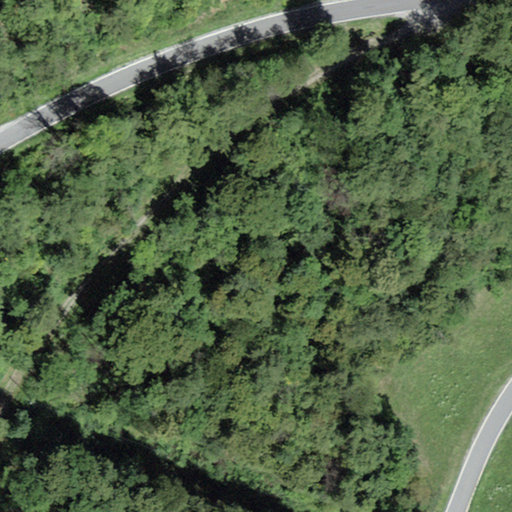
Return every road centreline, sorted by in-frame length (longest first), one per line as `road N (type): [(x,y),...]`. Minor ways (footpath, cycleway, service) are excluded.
road 1 (track): [(0,424),(39,337),(202,153),(270,102),(422,18),(432,0)]
road 2 (tertiary): [(406,0),(212,44),(91,93),(0,142)]
road 3 (tertiary): [(456,511),(511,396)]
